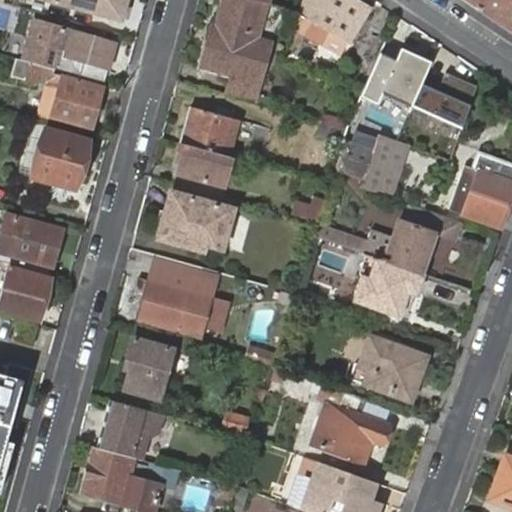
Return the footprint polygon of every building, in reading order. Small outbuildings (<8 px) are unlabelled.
[(45,0),(64,5),(120,20),(125,0),(45,0)] [(255,0),(224,0),(219,17),(215,28),(212,27),(201,66),(231,74),(226,94),(254,102),(259,82),(269,45),(255,41),(265,3),(255,0)] [(351,0),(304,0),(298,12),(312,20),(304,34),(323,45),(329,37),(346,46),(367,9),(351,0)] [(464,0),(478,9),(484,0),(464,0)] [(511,0),(484,0),(478,9),(511,31),(511,0)] [(59,53),(55,67),(104,80),(108,68),(115,45),(71,31),(70,34),(51,28),(46,45),(60,50),(59,53)] [(53,68),(54,69),(55,67),(59,53),(60,50),(46,45),(40,65),(53,68)] [(396,61),(380,53),(360,96),(378,104),(383,92),(412,105),(422,83),(431,62),(402,49),(396,61)] [(52,73),(53,68),(40,65),(15,58),(11,75),(38,83),(40,76),(48,78),(38,116),(90,131),(102,87),(52,73)] [(437,89),(422,83),(412,105),(409,110),(427,118),(430,112),(462,126),(479,85),(445,71),(437,89)] [(190,106),(180,143),(213,152),(227,156),(237,120),(233,118),(223,115),(217,114),(190,106)] [(343,139),(346,127),(320,120),(316,135),(342,142),(343,139)] [(81,160),(86,141),(44,129),(31,178),(45,181),(49,182),(70,188),(73,189),(74,184),(79,167),(81,160)] [(402,193),(417,148),(378,135),(373,149),(363,178),(360,187),(399,200),(402,193)] [(363,178),(373,149),(345,140),(335,168),(363,178)] [(224,186),(232,157),(227,156),(213,152),(180,143),(174,161),(179,163),(176,173),(206,181),(214,183),(224,186)] [(501,227),(511,197),(511,165),(477,153),(472,167),(467,166),(453,204),(456,204),(454,211),(501,227)] [(162,227),(160,237),(204,250),(205,244),(222,249),(225,236),(229,223),(232,211),(233,209),(180,195),(180,196),(172,193),(167,212),(165,219),(162,227)] [(291,214),(318,222),(320,212),(324,200),(312,197),(310,205),(295,201),(291,214)] [(61,230),(21,219),(10,216),(6,215),(0,235),(0,251),(3,252),(51,266),(61,230)] [(374,258),(422,274),(437,235),(399,222),(388,251),(361,241),(357,252),(367,255),(374,258)] [(317,223),(313,236),(354,248),(357,235),(317,223)] [(367,255),(361,275),(367,277),(374,258),(367,255)] [(416,296),(423,274),(422,274),(374,258),(367,277),(361,275),(351,302),(399,318),(402,310),(407,298),(408,293),(414,295),(416,296)] [(214,285),(217,273),(188,265),(185,276),(214,285)] [(0,311),(37,322),(49,277),(8,266),(0,295),(0,311)] [(181,290),(185,276),(152,267),(148,281),(181,290)] [(209,303),(214,285),(185,276),(181,290),(148,281),(145,293),(137,319),(199,337),(202,327),(209,303)] [(145,293),(148,281),(135,278),(132,289),(145,293)] [(288,304),(291,293),(281,291),(278,301),(288,304)] [(217,331),(223,307),(209,303),(202,327),(217,331)] [(31,345),(36,327),(17,321),(12,340),(31,345)] [(410,399),(425,356),(422,355),(403,348),(398,347),(370,337),(359,364),(368,368),(375,370),(369,385),(410,399)] [(131,363),(123,390),(158,400),(166,371),(161,370),(167,348),(132,339),(126,361),(131,363)] [(249,348),(245,359),(270,366),(273,355),(249,348)] [(21,381),(25,368),(8,363),(4,376),(0,374),(0,457),(9,425),(21,381)] [(280,370),(273,367),(272,373),(268,385),(274,387),(280,370)] [(309,391),(319,395),(322,385),(313,382),(309,391)] [(361,415),(366,400),(322,385),(319,395),(317,401),(326,405),(311,445),(362,463),(371,440),(383,444),(389,426),(361,415)] [(163,414),(110,400),(96,447),(143,460),(148,441),(159,429),(163,414)] [(227,412),(222,428),(243,434),(248,418),(227,412)] [(81,493),(121,504),(140,509),(139,511),(152,511),(160,486),(128,477),(133,461),(92,449),(81,493)] [(511,457),(504,455),(489,498),(511,506),(511,457)] [(375,481),(306,456),(300,474),(304,475),(293,506),(308,511),(369,511),(372,504),(368,503),(375,481)] [(297,473),(287,504),(293,506),(304,475),(300,474),(297,473)] [(185,482),(178,507),(198,511),(202,511),(208,488),(185,482)] [(218,484),(212,503),(228,508),(234,488),(218,484)] [(239,511),(247,490),(237,486),(229,511),(231,511),(239,511)] [(226,511),(228,508),(212,503),(209,511),(226,511)]
